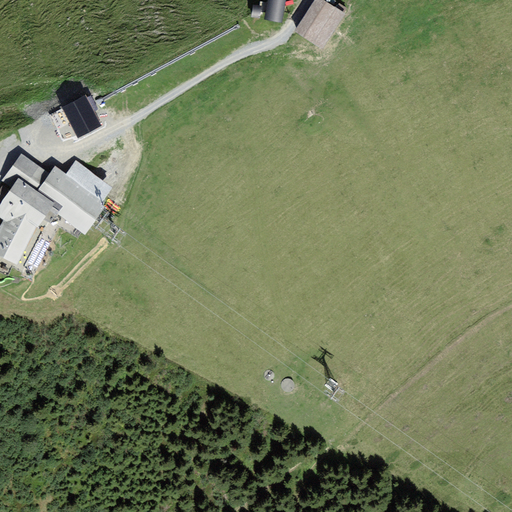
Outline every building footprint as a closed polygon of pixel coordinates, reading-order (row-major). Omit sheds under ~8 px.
[(285,0),(267,0),(263,18),(280,22),(285,0)] [(344,10),(327,0),(313,0),(297,27),(324,44),(344,10)] [(85,96),(62,108),(78,138),(101,126),(85,96)] [(40,187),(50,171),(21,153),(8,172),(3,180),(11,185),(0,202),(0,214),(4,218),(0,225),(0,253),(18,262),(34,231),(39,223),(49,207),(56,197),(40,187)] [(107,201),(54,165),(50,171),(40,187),(56,197),(49,207),(85,232),(107,201)]
